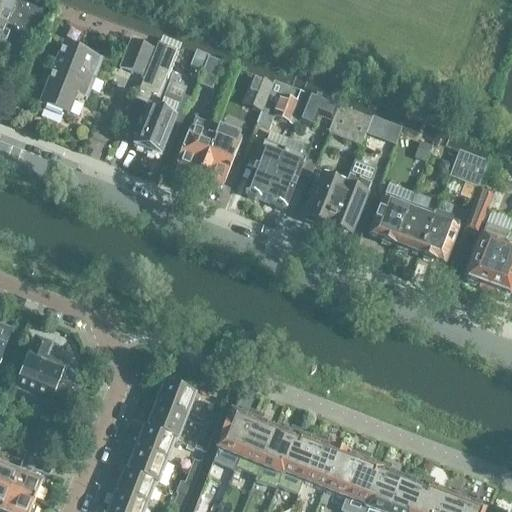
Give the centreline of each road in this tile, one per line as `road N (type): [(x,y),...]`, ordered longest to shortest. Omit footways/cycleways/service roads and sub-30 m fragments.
road 1 (residential): [(511,356),(0,156)]
road 2 (residential): [(78,511),(148,335),(0,277)]
